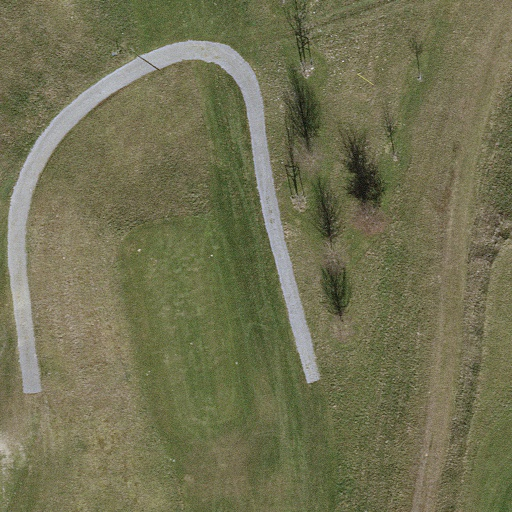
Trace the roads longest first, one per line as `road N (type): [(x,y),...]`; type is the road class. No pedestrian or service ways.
road 1 (track): [(312,385),(267,195),(254,95),(228,59),(189,47),(155,58),(69,123),(30,171),(16,229),(32,391)]
road 2 (track): [(511,27),(463,197),(446,370),(421,511)]
